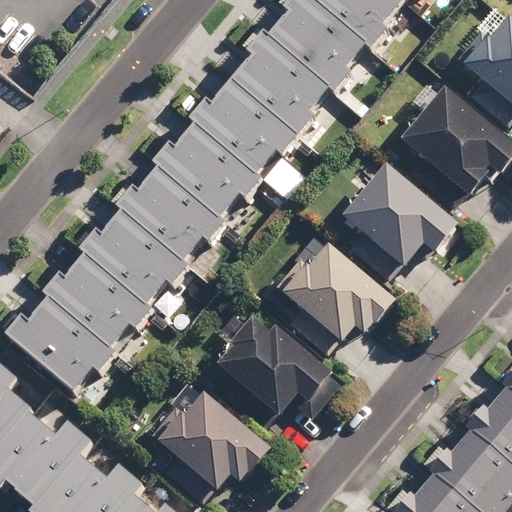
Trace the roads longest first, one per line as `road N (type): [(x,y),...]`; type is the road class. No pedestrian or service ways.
road 1 (residential): [(511,257),(298,511)]
road 2 (residential): [(0,230),(195,0)]
